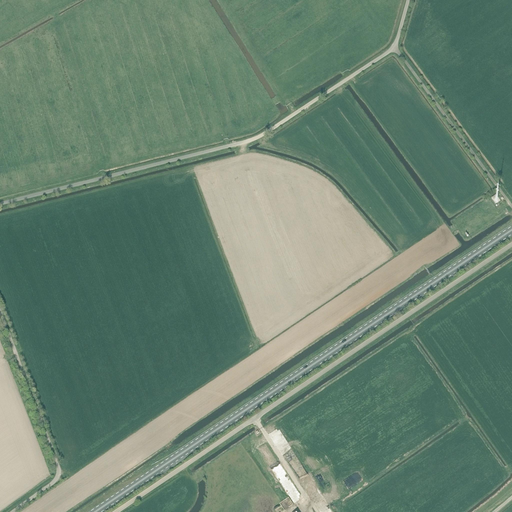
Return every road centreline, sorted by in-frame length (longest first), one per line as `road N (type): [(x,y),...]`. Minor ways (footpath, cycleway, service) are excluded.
road 1 (primary): [(95,511),(511,230)]
road 2 (unclassified): [(117,511),(511,245)]
road 3 (unclassified): [(0,203),(251,140),(394,47)]
road 4 (unclassified): [(12,511),(58,472),(0,308)]
road 5 (unclassified): [(511,206),(394,47)]
